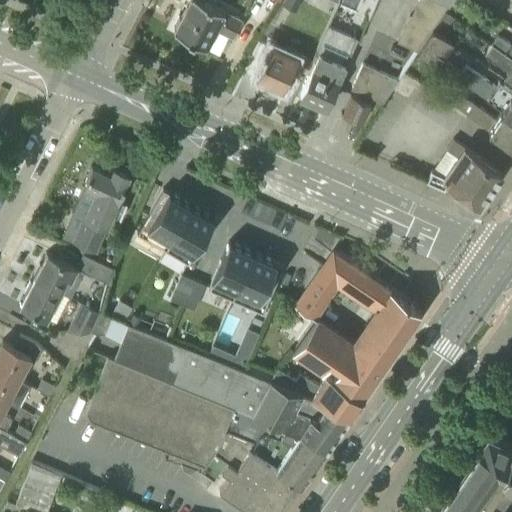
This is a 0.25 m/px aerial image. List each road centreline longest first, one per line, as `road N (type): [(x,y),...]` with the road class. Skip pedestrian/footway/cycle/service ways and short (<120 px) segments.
road 1 (secondary): [(511,247),(82,76)]
road 2 (secondary): [(330,511),(511,251)]
road 3 (residential): [(0,241),(82,76)]
